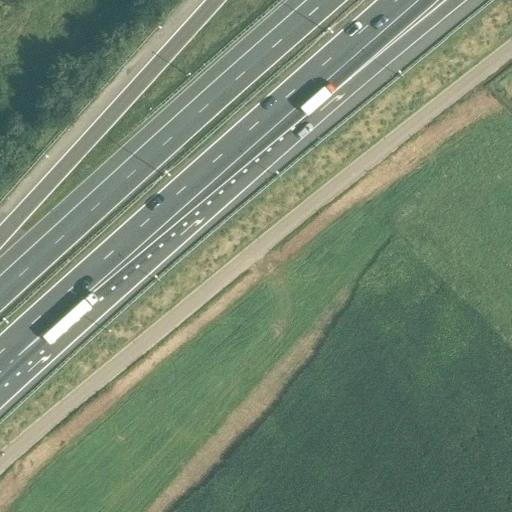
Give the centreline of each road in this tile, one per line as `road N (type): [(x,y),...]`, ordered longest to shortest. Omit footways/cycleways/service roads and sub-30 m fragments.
road 1 (unclassified): [(143,511),(511,84)]
road 2 (motorway): [(319,0),(0,286)]
road 3 (motorway): [(0,366),(306,91)]
road 4 (motorway): [(218,0),(21,215),(0,248)]
road 5 (motorway): [(306,91),(458,0)]
road 6 (motorway): [(306,91),(410,0)]
